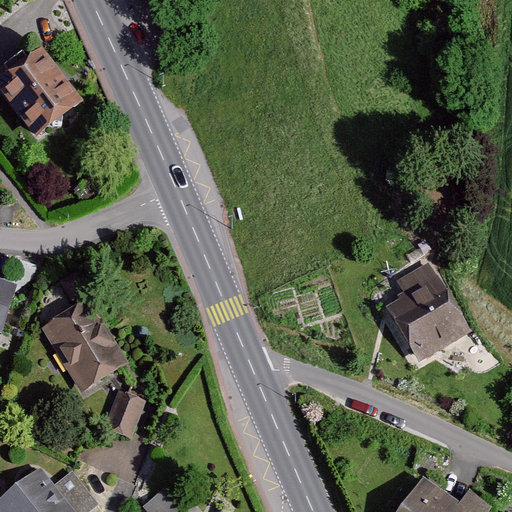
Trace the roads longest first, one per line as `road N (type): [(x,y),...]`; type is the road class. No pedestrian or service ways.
road 1 (residential): [(511,460),(321,378),(253,372)]
road 2 (secondary): [(90,0),(176,189)]
road 3 (secondary): [(176,189),(253,372)]
road 4 (residential): [(176,189),(55,240),(0,239)]
road 5 (secondary): [(253,372),(313,511)]
